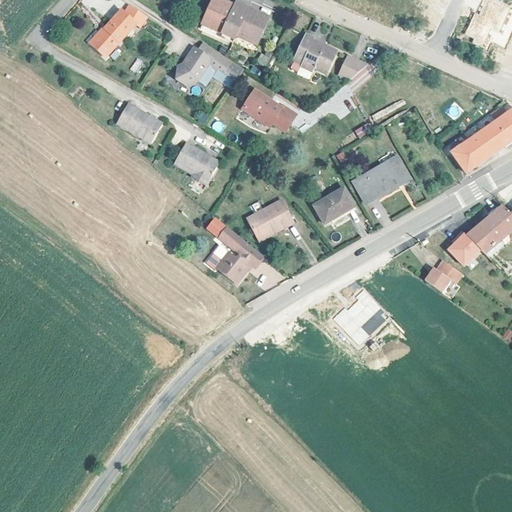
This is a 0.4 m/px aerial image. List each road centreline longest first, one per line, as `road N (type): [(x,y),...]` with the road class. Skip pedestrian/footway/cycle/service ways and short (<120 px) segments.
road 1 (tertiary): [(82,511),(159,407),(240,331),(511,171)]
road 2 (residential): [(433,61),(297,0)]
